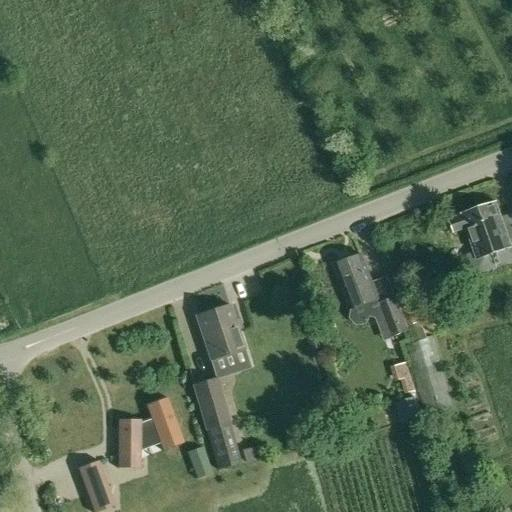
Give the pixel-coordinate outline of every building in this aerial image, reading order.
[(466,229),(473,252),(466,254),(474,277),(511,263),(511,238),(509,239),(497,202),(460,214),(461,215),(448,219),(453,233),(466,229)] [(334,265),(346,292),(352,309),(378,300),(361,255),(334,265)] [(394,297),(405,328),(420,322),(409,291),(394,297)] [(378,304),(391,338),(406,332),(392,298),(378,304)] [(195,316),(210,361),(244,349),(229,305),(195,316)] [(319,329),(305,333),(310,353),(324,349),(319,329)] [(454,409),(433,336),(407,343),(428,417),(454,409)] [(407,363),(390,368),(393,381),(400,379),(404,394),(414,391),(407,363)] [(192,384),(201,417),(205,432),(208,431),(230,424),(217,377),(192,384)] [(401,423),(419,418),(420,418),(415,398),(395,403),(401,423)] [(141,452),(141,443),(157,437),(160,445),(162,451),(183,444),(169,405),(146,406),(151,420),(142,423),(141,421),(118,420),(118,469),(140,469),(141,452)] [(208,431),(213,451),(219,470),(241,464),(230,424),(208,431)] [(100,511),(115,507),(99,461),(77,469),(93,511),(100,511)]
